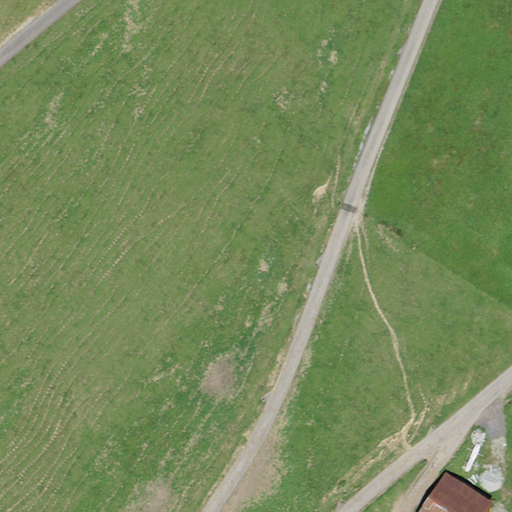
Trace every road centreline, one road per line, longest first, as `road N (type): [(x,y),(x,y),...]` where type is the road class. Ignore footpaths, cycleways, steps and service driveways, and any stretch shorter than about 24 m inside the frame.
road 1 (unclassified): [(431,0),(281,388),(209,511)]
road 2 (unclassified): [(347,511),(511,375)]
